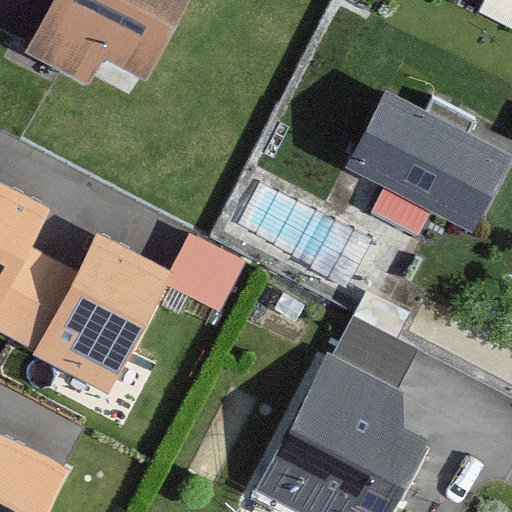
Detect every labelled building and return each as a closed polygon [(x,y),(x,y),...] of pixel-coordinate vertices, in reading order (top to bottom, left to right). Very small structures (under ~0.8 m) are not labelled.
[(171,0),(39,0),(20,38),(83,71),(93,52),(134,73),(171,0)] [(503,138),(369,76),(333,155),(466,216),(503,138)] [(0,287),(41,207),(0,185),(0,287)] [(180,259),(102,220),(36,349),(114,388),(180,259)] [(404,378),(321,337),(250,482),(312,511),(337,511),(345,498),(374,511),(378,511),(422,423),(389,407),(404,378)] [(44,511),(70,463),(0,427),(0,511),(44,511)]
